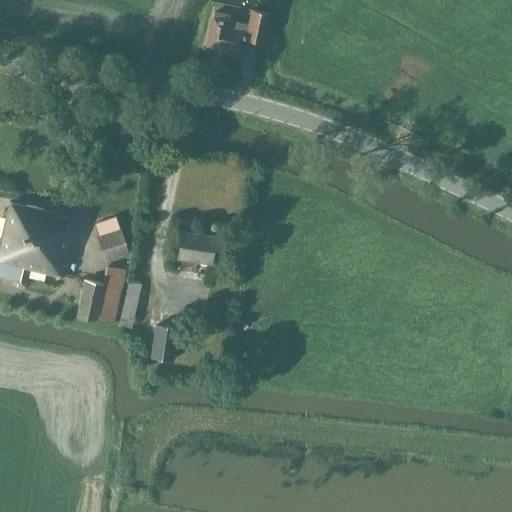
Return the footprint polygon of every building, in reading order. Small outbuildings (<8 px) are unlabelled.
[(264,44),(270,13),(252,10),(248,24),(229,20),(230,15),(214,12),(206,46),(243,54),(245,39),(264,44)] [(0,238),(0,275),(22,281),(25,266),(61,275),(74,219),(58,215),(58,212),(12,202),(3,240),(0,238)] [(121,230),(98,238),(106,261),(129,254),(121,230)] [(218,236),(182,230),(175,269),(194,272),(196,262),(213,265),(218,236)] [(86,280),(77,316),(114,324),(122,288),(126,271),(105,266),(101,283),(86,280)] [(129,282),(119,325),(131,328),(141,285),(129,282)] [(155,325),(151,357),(173,360),(178,328),(155,325)]
